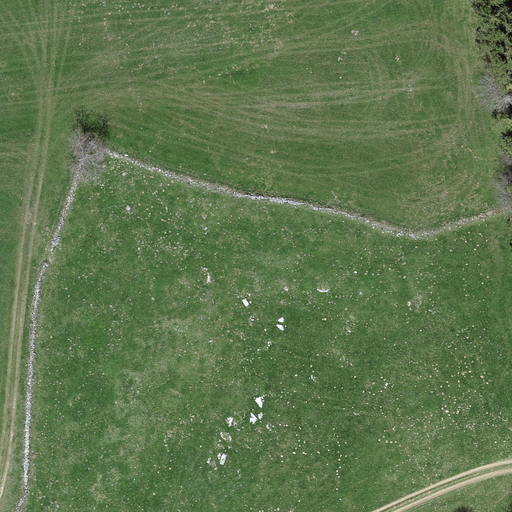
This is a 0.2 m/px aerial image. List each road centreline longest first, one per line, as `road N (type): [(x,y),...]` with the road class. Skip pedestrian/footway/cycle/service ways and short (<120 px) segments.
road 1 (track): [(0,476),(41,132),(28,0)]
road 2 (track): [(385,511),(511,464)]
